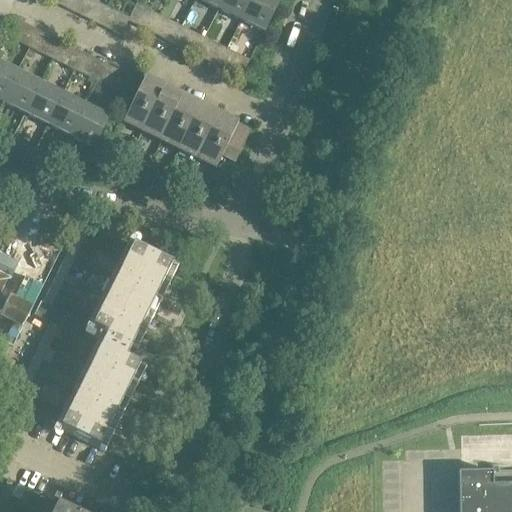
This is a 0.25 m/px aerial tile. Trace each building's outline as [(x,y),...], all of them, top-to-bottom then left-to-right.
[(70,0),(65,10),(74,15),(81,0),(70,0)] [(222,0),(197,0),(217,10),(222,0)] [(222,0),(217,10),(240,21),(250,0),(222,0)] [(278,2),(274,0),(250,0),(240,21),(263,33),(278,2)] [(105,8),(96,4),(88,21),(97,26),(105,8)] [(158,17),(149,12),(140,30),(149,34),(158,17)] [(119,15),(110,33),(119,38),(128,20),(119,15)] [(14,21),(6,38),(15,42),(23,25),(14,21)] [(180,28),(171,24),(163,41),(172,46),(180,28)] [(28,49),(37,54),(46,37),(37,32),(28,49)] [(194,57),(203,40),(194,35),(185,53),(194,57)] [(51,61),(60,65),(68,48),(60,43),(51,61)] [(226,51),(216,46),(207,64),(217,69),(226,51)] [(91,59),(82,55),(73,72),(82,76),(91,59)] [(249,62),(239,58),(230,75),(240,80),(249,62)] [(0,103),(1,104),(16,73),(0,65),(0,103)] [(95,107),(113,70),(105,66),(87,103),(95,107)] [(39,85),(16,73),(1,104),(24,115),(39,85)] [(145,79),(122,126),(141,135),(164,88),(145,79)] [(62,96),(39,85),(24,115),(47,127),(62,96)] [(164,88),(141,135),(159,144),(182,97),(164,88)] [(85,107),(62,96),(47,127),(70,138),(85,107)] [(182,97),(159,144),(177,153),(189,128),(200,106),(182,97)] [(189,128),(177,153),(195,162),(218,115),(200,106),(189,128)] [(108,119),(85,107),(70,138),(92,149),(108,119)] [(214,172),(222,157),(234,163),(233,164),(234,165),(251,131),(218,115),(195,162),(214,172)] [(82,245),(84,241),(88,233),(80,229),(74,241),(82,245)] [(74,241),(68,253),(76,257),(82,245),(74,241)] [(138,351),(178,271),(128,246),(88,327),(102,335),(55,428),(105,453),(152,358),(138,351)] [(73,265),(64,261),(58,273),(67,277),(73,265)] [(58,273),(52,285),(61,289),(67,277),(58,273)] [(50,311),(56,298),(48,293),(42,306),(50,311)] [(37,331),(40,320),(27,315),(23,327),(37,331)] [(52,341),(58,329),(50,325),(44,337),(52,341)] [(41,345),(35,357),(43,361),(49,349),(41,345)] [(29,369),(37,373),(43,361),(35,357),(29,369)] [(24,378),(19,389),(27,393),(32,381),(24,378)] [(13,401),(21,405),(27,393),(19,389),(13,401)] [(511,511),(511,473),(457,475),(457,511),(511,511)] [(10,499),(17,486),(8,481),(2,495),(10,499)] [(71,511),(53,503),(48,511),(71,511)]
